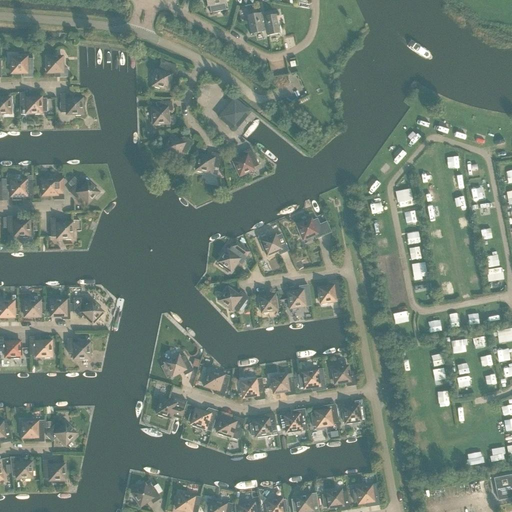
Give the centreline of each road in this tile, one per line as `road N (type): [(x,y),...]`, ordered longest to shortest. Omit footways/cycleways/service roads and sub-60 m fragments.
road 1 (residential): [(315,0),(307,41),(273,57),(170,6)]
road 2 (residential): [(186,391),(248,409),(373,390)]
road 3 (unclassified): [(137,33),(0,16)]
road 4 (unclassified): [(396,511),(373,390)]
road 5 (unclassified): [(373,390),(350,270)]
